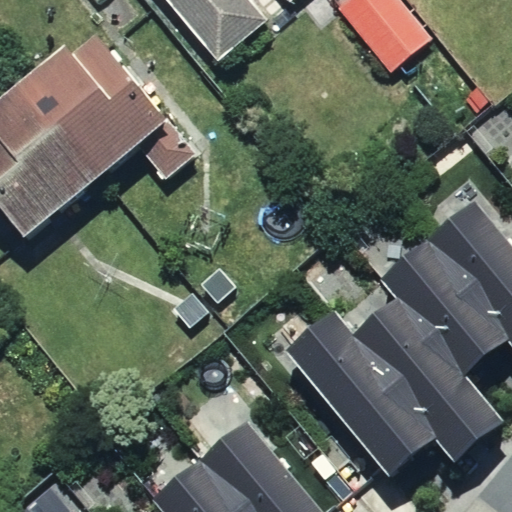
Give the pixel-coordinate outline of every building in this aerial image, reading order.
[(152,0),(207,68),(291,0),(152,0)] [(434,43),(396,0),(341,0),(323,16),(384,86),(434,43)] [(80,12),(0,77),(0,223),(14,241),(133,143),(160,176),(192,149),(80,12)] [(344,331),(296,371),(400,498),(445,460),(465,482),(511,442),(511,439),(476,398),(511,367),(511,254),(485,222),(390,302),(407,321),(365,357),(344,331)] [(317,511),(258,442),(173,511),(317,511)]
